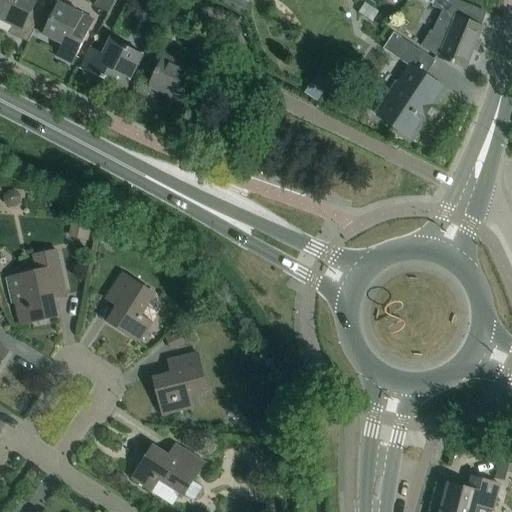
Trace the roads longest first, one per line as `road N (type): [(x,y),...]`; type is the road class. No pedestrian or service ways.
road 1 (residential): [(54,465),(105,394),(107,376),(84,362),(64,369),(14,441),(35,454)]
road 2 (secondary): [(223,217),(0,103)]
road 3 (residential): [(249,84),(455,185)]
road 4 (secondary): [(368,269),(259,222),(223,217)]
road 5 (secondary): [(223,217),(350,302)]
road 6 (tertiary): [(381,373),(367,511)]
road 7 (tertiary): [(384,511),(412,382)]
